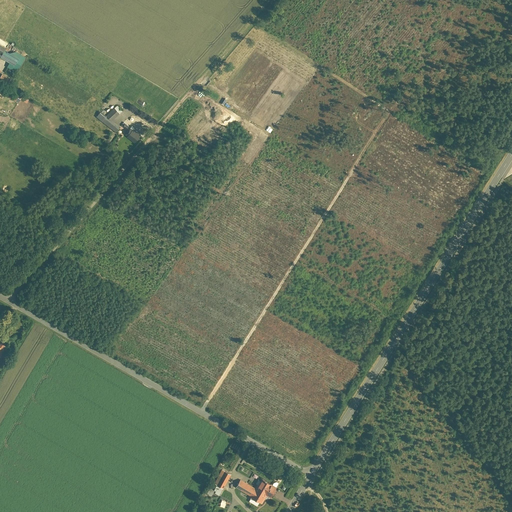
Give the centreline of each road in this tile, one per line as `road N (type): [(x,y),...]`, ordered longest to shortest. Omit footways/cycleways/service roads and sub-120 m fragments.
road 1 (secondary): [(311,473),(511,154)]
road 2 (residential): [(311,473),(0,296)]
road 3 (track): [(201,411),(386,116)]
road 4 (track): [(273,0),(151,137)]
